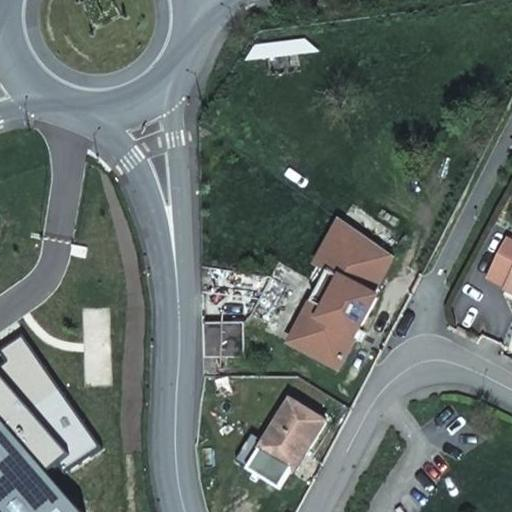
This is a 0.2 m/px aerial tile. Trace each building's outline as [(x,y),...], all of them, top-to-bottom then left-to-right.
[(352,327),(358,330),(376,297),(371,295),(392,256),(368,240),(340,220),(315,266),(341,279),(307,343),(342,362),(355,337),(349,334),(352,327)] [(507,285),(505,287),(511,290),(511,256),(501,251),(489,275),(507,285)] [(244,322),(205,320),(204,356),(242,358),(244,322)] [(60,472),(98,446),(21,335),(0,349),(0,353),(6,362),(0,367),(0,511),(78,511),(44,472),(54,464),(60,472)] [(291,467),(294,468),(322,421),(289,401),(278,419),(264,443),(261,448),(291,467)] [(251,434),(234,461),(247,469),(261,448),(264,443),(251,434)] [(278,488),(291,467),(261,448),(247,469),(278,488)]
